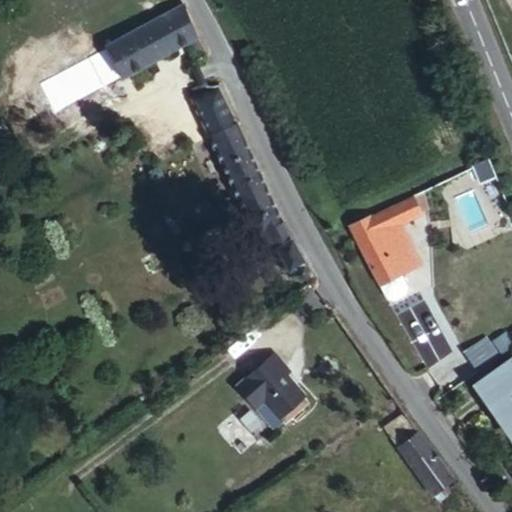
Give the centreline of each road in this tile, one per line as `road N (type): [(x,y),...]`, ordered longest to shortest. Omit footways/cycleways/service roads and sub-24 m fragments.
road 1 (unclassified): [(490,511),(325,280),(195,0)]
road 2 (secondary): [(511,125),(467,0)]
